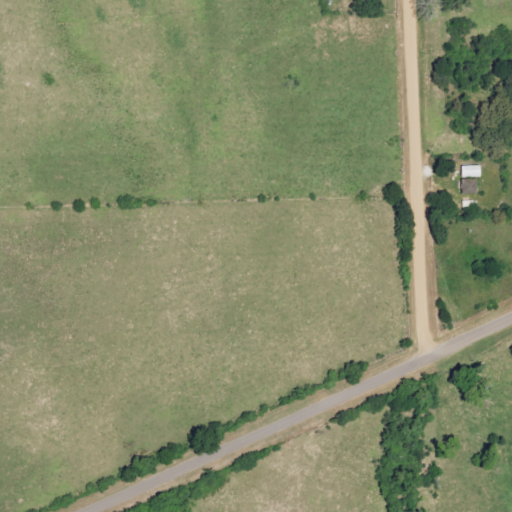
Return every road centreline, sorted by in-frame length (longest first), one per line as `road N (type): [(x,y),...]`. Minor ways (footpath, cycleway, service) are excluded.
road 1 (residential): [(108,511),(511,321)]
road 2 (residential): [(428,358),(410,0)]
